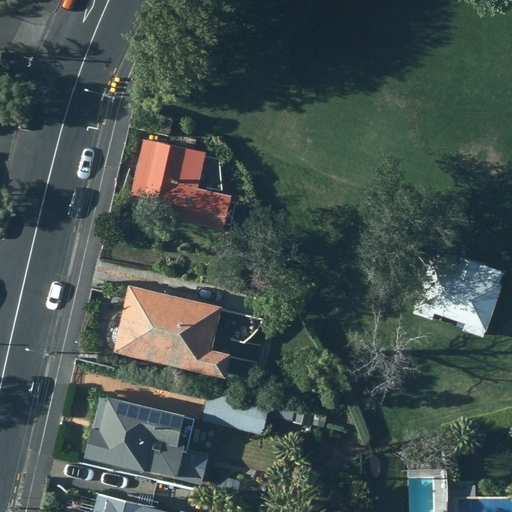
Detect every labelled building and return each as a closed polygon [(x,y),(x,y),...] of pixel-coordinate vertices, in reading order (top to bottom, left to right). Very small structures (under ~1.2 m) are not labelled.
[(196,188),(204,153),(141,139),(129,194),(146,197),(143,211),(220,228),(227,195),(196,188)] [(237,242),(217,239),(214,262),(234,265),(237,242)] [(504,273),(433,248),(411,314),(431,321),(434,314),(464,323),(461,331),(482,338),(504,273)] [(261,317),(217,307),(125,284),(108,353),(221,381),(228,355),(237,357),(241,341),(253,331),(261,317)] [(208,390),(200,420),(261,435),(268,405),(208,390)] [(172,450),(180,416),(98,396),(90,428),(87,427),(79,457),(173,481),(179,456),(172,450)] [(179,511),(178,511),(177,511),(164,511),(94,495),(89,511),(179,511)]
